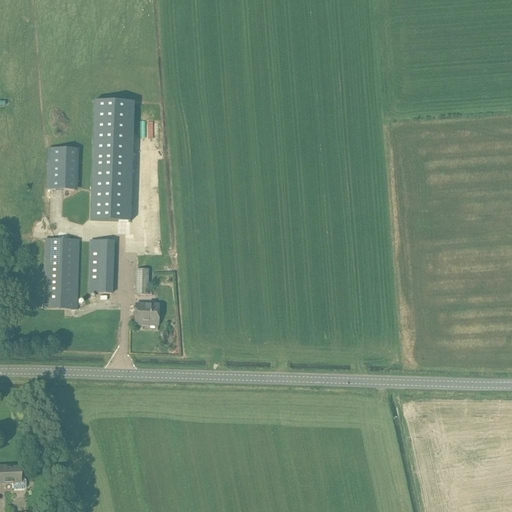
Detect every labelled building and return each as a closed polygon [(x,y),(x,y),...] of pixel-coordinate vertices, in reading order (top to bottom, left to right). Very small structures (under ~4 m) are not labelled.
[(47,190),(75,191),(76,150),(48,149),(47,190)] [(80,241),(46,239),(43,309),(77,310),(80,241)] [(88,242),(88,251),(112,251),(112,243),(88,242)] [(135,271),(135,296),(146,296),(147,296),(148,271),(135,270),(135,271)] [(158,326),(158,322),(158,307),(135,306),(134,325),(158,326)] [(20,480),(20,478),(20,468),(4,469),(4,467),(0,467),(0,485),(13,484),(13,489),(15,490),(24,490),(26,488),(25,481),(23,480),(20,480)]
